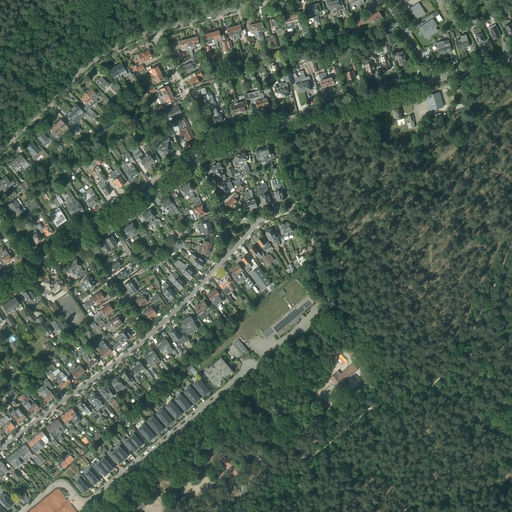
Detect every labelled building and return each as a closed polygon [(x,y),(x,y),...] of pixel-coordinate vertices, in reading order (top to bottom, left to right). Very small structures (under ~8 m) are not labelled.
[(337,13),(333,0),(331,0),(326,1),(329,9),(333,8),(334,14),(337,13)] [(333,0),(337,13),(339,12),(338,7),(342,6),(340,0),(333,0)] [(317,23),(319,22),(318,17),(322,15),(319,4),(312,5),(317,23)] [(416,19),(424,14),(422,10),(418,4),(410,9),(416,19)] [(317,23),(312,5),(305,7),(307,15),(308,18),(312,16),(314,21),(313,22),(314,26),(315,26),(316,29),(318,28),(317,23)] [(293,20),(295,26),(302,25),(298,12),(292,14),(293,20)] [(381,15),(380,14),(379,12),(369,18),(370,20),(373,19),(375,22),(382,17),(382,16),(381,15)] [(292,27),(295,26),(293,20),(292,14),(285,16),(285,19),(283,20),(285,29),(292,27)] [(367,20),(365,16),(356,21),(358,25),(367,20)] [(277,18),(270,20),(273,32),(277,31),(276,30),(280,29),(277,18)] [(430,21),(419,28),(425,38),(437,31),(431,22),(432,22),(431,20),(430,21)] [(506,20),(502,22),(503,24),(504,28),(505,27),(509,35),(511,33),(511,24),(509,20),(507,21),(506,20)] [(264,28),(262,22),(256,24),(259,37),(263,36),(262,32),(266,31),(265,28),(264,28)] [(259,37),(256,24),(249,26),(251,32),(254,31),(256,38),(259,37)] [(493,39),(500,36),(495,24),(488,27),(493,39)] [(237,39),(240,38),(239,33),(242,32),(240,25),(234,27),(237,39)] [(237,39),(234,27),(227,29),(229,35),(233,34),(233,37),(234,37),(235,40),(237,39)] [(479,44),(485,41),(479,27),(473,29),(479,44)] [(219,31),(212,32),(214,40),(215,42),(216,48),(219,48),(218,42),(222,41),(219,31)] [(212,32),(206,34),(208,44),(215,42),(214,40),(212,32)] [(466,37),(466,35),(460,36),(461,38),(463,48),(469,46),(467,37),(466,37)] [(193,56),(191,49),(195,48),(194,45),(199,43),(198,36),(186,40),(189,50),(189,51),(191,58),(193,56)] [(458,50),(463,48),(461,38),(455,40),(458,50)] [(189,50),(186,40),(179,41),(181,50),(184,49),(185,51),(189,50)] [(448,40),(442,41),(443,43),(446,53),(452,51),(448,40)] [(443,43),(442,41),(437,43),(440,55),(446,53),(443,43)] [(151,56),(148,50),(141,54),(141,53),(135,56),(139,63),(141,62),(142,63),(148,59),(148,58),(151,56)] [(400,51),(394,53),(395,58),(396,58),(397,61),(399,61),(400,65),(401,65),(402,66),(403,65),(404,64),(407,63),(405,58),(406,58),(404,51),(400,52),(400,51)] [(382,66),(383,70),(385,70),(386,70),(386,71),(389,70),(389,69),(391,68),(389,61),(390,60),(388,54),(384,56),(382,57),(383,63),(384,66),(382,66)] [(314,58),(309,59),(312,71),(317,70),(315,63),(314,58)] [(375,70),(372,60),(361,63),(363,67),(366,66),(369,75),(374,73),(374,70),(375,70)] [(186,73),(195,68),(198,67),(194,61),(183,66),(186,73)] [(121,63),(115,66),(120,76),(121,76),(120,75),(126,72),(121,63)] [(348,80),(355,78),(353,71),(357,69),(356,64),(353,65),(353,67),(345,69),(348,80)] [(137,68),(136,65),(132,67),(135,73),(144,68),(142,65),(137,68)] [(120,76),(115,66),(109,70),(113,77),(113,76),(116,75),(120,80),(122,79),(121,76),(120,76)] [(151,77),(160,73),(157,66),(150,70),(152,73),(150,75),(151,77)] [(325,72),(317,75),(319,82),(321,81),(323,87),(328,85),(326,77),(326,76),(325,72)] [(154,84),(158,83),(158,82),(163,79),(160,73),(151,77),(154,84)] [(203,77),(203,76),(202,74),(197,76),(190,80),(193,86),(200,83),(198,79),(203,77)] [(327,76),(326,76),(326,77),(328,85),(335,84),(332,75),(327,76)] [(104,91),(110,85),(107,83),(100,76),(95,81),(104,91)] [(305,91),(302,83),(302,81),(301,77),(296,79),(296,81),(295,81),(296,83),(299,93),(305,91)] [(311,89),(309,81),(308,79),(305,80),(305,81),(302,81),(302,83),(305,91),(311,89)] [(281,87),(283,97),(287,96),(287,93),(289,92),(286,83),(283,84),(283,86),(281,87)] [(163,96),(170,92),(167,86),(160,89),(163,96)] [(202,96),(208,94),(206,86),(199,88),(202,96)] [(277,88),(276,86),(274,87),(275,91),(276,95),(278,95),(279,98),(283,97),(281,87),(277,88)] [(91,89),(86,94),(95,103),(96,104),(98,102),(96,100),(99,97),(91,89)] [(162,104),(165,103),(173,98),(170,92),(163,96),(157,99),(160,104),(162,103),(162,104)] [(244,102),(238,103),(240,112),(246,111),(245,108),(248,108),(247,100),(250,100),(248,94),(248,93),(244,94),(246,100),(244,101),(244,102)] [(253,95),(252,93),(249,94),(248,93),(248,94),(250,100),(251,103),(255,102),(255,101),(256,101),(258,108),(263,107),(260,93),(257,94),(255,94),(256,95),(253,95)] [(264,99),(263,93),(260,93),(263,107),(269,105),(267,98),(264,99)] [(86,94),(81,99),(82,100),(81,102),(88,109),(90,107),(91,107),(95,103),(86,94)] [(108,104),(109,102),(107,99),(103,95),(101,97),(108,104)] [(217,111),(216,107),(213,98),(212,95),(209,96),(210,99),(212,106),(213,109),(214,111),(217,122),(223,120),(222,117),(224,116),(222,111),(221,110),(217,111)] [(430,110),(443,107),(440,97),(430,100),(431,104),(428,105),(430,110)] [(238,103),(237,99),(233,100),(234,102),(235,104),(231,105),(233,114),(240,112),(238,103)] [(76,104),(71,109),(81,119),(86,114),(81,110),(76,104)] [(181,113),(178,106),(168,111),(167,108),(162,111),(166,117),(170,115),(172,118),(181,113)] [(212,124),(217,122),(214,111),(213,109),(212,106),(209,107),(212,115),(210,116),(212,124)] [(95,118),(97,116),(90,108),(88,110),(95,118)] [(397,120),(402,119),(399,108),(394,110),(397,120)] [(71,109),(66,114),(76,124),(81,119),(71,109)] [(93,120),(95,118),(88,110),(85,113),(93,120)] [(113,117),(102,124),(106,130),(117,123),(113,117)] [(190,129),(185,121),(186,121),(184,118),(173,123),(175,126),(177,125),(180,131),(182,137),(182,138),(183,141),(184,141),(187,140),(193,137),(189,129),(190,129)] [(60,120),(55,124),(64,133),(69,128),(60,120)] [(50,129),(56,135),(59,138),(63,133),(64,133),(55,124),(50,129)] [(80,133),(82,132),(74,124),(72,126),(79,133),(80,133)] [(146,139),(150,138),(148,135),(149,135),(143,124),(140,126),(146,139)] [(76,136),(79,133),(72,126),(70,128),(74,132),(73,133),(76,136)] [(44,147),(51,140),(45,134),(44,135),(42,133),(37,138),(42,143),(41,144),(44,147)] [(161,144),(167,153),(172,150),(169,145),(173,143),(169,138),(164,141),(165,144),(162,146),(161,144)] [(59,151),(62,148),(56,142),(54,145),(59,151)] [(33,156),(39,151),(32,143),(27,148),(30,150),(28,151),(33,156)] [(116,148),(113,144),(106,149),(109,153),(114,150),(116,148)] [(167,153),(161,144),(158,146),(157,145),(155,146),(161,156),(167,153)] [(147,145),(143,148),(145,151),(146,153),(145,154),(146,156),(144,157),(150,165),(152,164),(152,163),(154,161),(149,154),(152,152),(147,145)] [(263,149),(256,150),(258,158),(258,160),(260,161),(264,159),(267,169),(270,168),(265,148),(264,147),(262,147),(263,149)] [(266,147),(264,147),(265,148),(270,168),(273,167),(271,159),(273,158),(274,157),(273,155),(272,154),(270,147),(266,148),(266,147)] [(147,167),(150,165),(144,157),(141,152),(134,157),(136,160),(138,159),(140,161),(144,168),(146,167),(147,167)] [(247,156),(246,152),(241,154),(245,169),(244,169),(245,173),(245,174),(250,173),(248,165),(247,165),(246,161),(251,160),(249,155),(247,156)] [(237,154),(236,155),(236,158),(234,159),(234,160),(235,165),(236,165),(240,164),(243,175),(245,174),(245,173),(244,169),(245,169),(241,154),(239,155),(238,154),(237,154)] [(20,155),(15,159),(21,166),(22,167),(25,170),(29,166),(31,169),(30,169),(33,172),(36,169),(34,167),(34,166),(31,163),(30,165),(27,162),(25,160),(20,155)] [(99,166),(103,163),(98,156),(94,159),(99,166)] [(21,166),(15,159),(10,164),(15,170),(14,171),(16,173),(20,169),(22,167),(21,166)] [(223,178),(226,177),(224,174),(222,169),(224,168),(224,167),(223,166),(222,165),(220,161),(217,163),(216,164),(223,178)] [(133,166),(130,162),(126,164),(126,163),(125,163),(134,176),(139,173),(134,167),(133,167),(132,166),(133,166)] [(130,179),(134,176),(125,163),(123,165),(128,171),(126,172),(130,179)] [(223,178),(216,164),(214,165),(211,166),(213,170),(212,171),(213,172),(214,173),(216,172),(218,176),(216,177),(218,181),(223,178)] [(106,179),(101,172),(102,171),(98,166),(93,169),(96,175),(97,175),(102,182),(101,183),(100,182),(97,184),(101,190),(102,190),(106,196),(111,193),(103,182),(106,179)] [(114,174),(121,185),(125,183),(124,182),(126,180),(118,168),(112,171),(114,174)] [(121,185),(114,174),(112,171),(108,174),(115,183),(114,184),(115,186),(116,185),(118,188),(121,185)] [(279,195),(281,200),(282,200),(283,200),(284,200),(285,199),(283,189),(281,190),(277,175),(275,176),(276,179),(276,180),(276,182),(277,184),(277,187),(278,189),(279,195)] [(9,182),(8,179),(6,177),(0,180),(6,189),(14,183),(12,180),(9,182)] [(278,201),(280,201),(281,200),(279,195),(278,189),(277,187),(277,184),(276,182),(276,180),(276,179),(271,180),(273,188),(275,188),(276,191),(274,192),(277,201),(278,201)] [(219,185),(218,185),(219,188),(220,188),(221,189),(220,189),(220,190),(232,184),(230,181),(226,183),(225,181),(219,185)] [(30,189),(25,182),(20,185),(23,190),(26,188),(27,190),(28,189),(28,190),(30,189)] [(186,185),(184,186),(193,199),(195,202),(200,199),(198,196),(195,198),(194,196),(194,195),(191,191),(195,189),(190,182),(189,183),(188,183),(186,184),(186,185)] [(232,184),(220,190),(220,191),(220,190),(221,191),(221,190),(222,192),(221,192),(222,195),(223,194),(230,191),(229,189),(233,188),(236,190),(238,187),(235,183),(234,183),(232,184)] [(267,204),(268,204),(270,204),(271,203),(266,183),(261,184),(262,186),(267,204)] [(181,191),(177,194),(180,199),(182,199),(184,198),(184,196),(186,195),(189,198),(191,201),(193,199),(184,186),(182,187),(181,187),(180,188),(180,189),(179,189),(181,191)] [(264,205),(266,205),(266,204),(267,204),(262,186),(257,187),(259,193),(258,193),(259,197),(260,196),(262,205),(264,205)] [(95,195),(90,188),(86,191),(87,194),(88,194),(95,204),(98,202),(97,199),(98,199),(95,195)] [(251,189),(248,190),(248,192),(249,196),(252,208),(254,207),(254,208),(257,207),(257,206),(255,199),(254,200),(252,195),(251,189)] [(17,194),(15,191),(10,194),(9,193),(7,195),(10,199),(17,194)] [(69,191),(66,192),(69,197),(70,199),(71,198),(80,212),(81,213),(83,212),(83,211),(83,210),(77,201),(76,202),(69,191)] [(236,206),(234,205),(238,201),(235,199),(236,198),(237,199),(238,197),(238,196),(239,195),(236,193),(227,203),(229,205),(229,206),(231,207),(232,207),(234,208),(236,206)] [(91,207),(95,204),(88,194),(87,194),(83,197),(86,201),(85,201),(88,205),(89,204),(91,207)] [(70,199),(69,197),(66,199),(68,202),(67,203),(69,206),(66,208),(73,217),(74,217),(75,217),(77,216),(76,215),(80,212),(71,198),(70,199)] [(164,199),(164,200),(172,212),(174,215),(177,218),(181,214),(180,212),(177,213),(171,204),(173,203),(168,197),(166,198),(165,199),(164,199)] [(11,211),(21,204),(17,198),(8,204),(11,208),(10,209),(11,211)] [(56,208),(60,205),(56,198),(52,201),(56,208)] [(162,201),(160,203),(164,209),(166,208),(169,214),(172,212),(164,200),(163,200),(162,201)] [(30,212),(38,206),(36,203),(28,208),(30,212)] [(23,212),(26,211),(25,210),(21,204),(11,211),(13,213),(14,213),(16,216),(23,212),(23,211),(23,212)] [(194,209),(192,210),(193,214),(194,214),(204,209),(203,206),(202,204),(193,207),(194,209)] [(58,208),(48,215),(57,227),(67,220),(58,208)] [(156,221),(153,217),(155,216),(150,209),(146,212),(156,227),(161,223),(159,219),(156,221)] [(193,214),(191,215),(193,219),(197,217),(198,219),(204,217),(203,215),(206,214),(206,213),(205,211),(204,209),(194,214),(193,214)] [(146,212),(141,215),(146,222),(145,222),(148,227),(151,225),(154,228),(156,227),(146,212)] [(44,213),(40,215),(45,222),(48,220),(44,213)] [(32,220),(28,222),(32,228),(30,229),(34,235),(31,237),(33,240),(34,239),(36,243),(37,242),(38,242),(40,241),(40,240),(41,239),(35,231),(35,230),(38,228),(36,225),(32,220)] [(197,224),(196,226),(197,230),(210,227),(210,224),(210,221),(209,221),(208,221),(197,224)] [(289,222),(288,221),(286,222),(286,223),(285,223),(289,236),(293,235),(292,233),(295,232),(294,230),(296,230),(295,227),(293,227),(292,221),(289,222)] [(48,225),(47,223),(44,225),(45,227),(42,229),(47,236),(53,232),(48,225)] [(130,224),(127,226),(130,230),(133,234),(134,235),(139,232),(137,229),(138,229),(135,225),(134,226),(132,223),(131,223),(129,224),(130,224)] [(283,224),(282,223),(280,224),(280,225),(279,225),(280,228),(283,237),(289,236),(285,223),(283,224)] [(123,229),(122,229),(125,232),(123,233),(126,237),(129,234),(130,235),(133,234),(130,230),(127,226),(125,227),(123,228),(123,229)] [(270,230),(269,230),(277,243),(279,242),(280,242),(278,238),(278,237),(273,228),(272,228),(271,228),(270,229),(270,230)] [(266,232),(265,232),(270,241),(271,240),(275,246),(277,245),(277,243),(269,230),(268,231),(268,230),(266,231),(266,232)] [(114,240),(111,236),(108,238),(108,237),(105,239),(111,248),(117,244),(116,244),(118,243),(115,239),(114,240)] [(258,240),(257,240),(261,247),(264,251),(265,250),(266,251),(270,249),(269,248),(269,247),(269,246),(270,245),(267,241),(266,242),(262,237),(260,238),(259,238),(258,239),(258,240)] [(104,252),(111,248),(105,239),(101,241),(102,242),(99,244),(102,248),(100,249),(103,253),(104,252)] [(126,251),(129,249),(123,240),(120,242),(126,251)] [(210,248),(199,246),(198,252),(201,253),(201,252),(209,254),(210,254),(210,251),(209,251),(210,248)] [(250,249),(249,249),(256,257),(258,256),(259,257),(262,256),(254,246),(252,247),(251,247),(250,248),(250,249)] [(1,258),(0,259),(0,261),(2,265),(5,263),(5,264),(5,263),(6,264),(8,263),(8,261),(12,259),(8,254),(1,258)] [(191,254),(190,256),(202,266),(203,266),(205,264),(204,263),(205,263),(197,257),(196,258),(191,254)] [(273,261),(268,254),(265,256),(270,263),(273,261)] [(162,255),(158,258),(162,263),(166,260),(162,255)] [(244,257),(242,258),(247,265),(244,267),(249,273),(251,271),(249,269),(250,269),(249,268),(252,267),(249,263),(251,261),(246,255),(245,255),(243,256),(244,257)] [(299,258),(297,255),(296,256),(298,261),(299,263),(298,264),(301,267),(309,260),(306,257),(305,258),(302,255),(299,258)] [(202,266),(190,256),(188,258),(190,260),(189,261),(192,263),(199,270),(200,269),(202,267),(202,266)] [(268,265),(270,264),(270,263),(265,256),(262,258),(268,265)] [(113,270),(114,269),(114,270),(121,265),(119,263),(123,260),(121,258),(111,265),(112,267),(111,268),(113,270)] [(73,261),(71,262),(77,270),(82,277),(87,273),(85,270),(83,272),(80,266),(82,265),(79,261),(78,262),(76,259),(75,259),(73,260),(73,261)] [(179,260),(177,262),(192,277),(193,276),(193,277),(195,275),(195,274),(188,267),(185,264),(184,265),(179,260)] [(77,270),(71,262),(69,263),(68,263),(67,264),(67,265),(66,265),(69,269),(67,269),(70,273),(73,271),(79,279),(82,277),(77,270)] [(177,262),(176,262),(174,264),(176,267),(179,270),(189,280),(190,279),(191,280),(192,278),(192,277),(177,262)] [(239,264),(238,264),(235,266),(236,266),(234,267),(242,278),(245,276),(241,271),(243,270),(239,264)] [(117,275),(119,277),(118,277),(120,280),(120,279),(121,279),(127,275),(126,273),(130,270),(128,267),(117,275)] [(242,278),(234,267),(233,268),(230,269),(231,270),(230,270),(233,274),(231,275),(238,284),(244,280),(242,278)] [(264,274),(262,271),(259,267),(251,273),(263,289),(271,283),(264,274)] [(171,276),(169,272),(166,274),(169,278),(174,282),(173,283),(180,290),(180,289),(181,290),(182,288),(182,287),(183,287),(171,276)] [(173,274),(171,276),(183,287),(183,286),(184,287),(185,285),(185,284),(186,284),(179,277),(177,276),(178,275),(175,272),(173,274)] [(41,290),(45,296),(50,293),(51,294),(54,291),(55,292),(64,285),(60,279),(59,279),(56,275),(51,279),(50,277),(49,278),(49,277),(48,277),(47,278),(47,279),(43,282),(44,282),(41,284),(44,288),(41,290)] [(84,282),(80,284),(82,287),(92,280),(91,278),(91,277),(90,276),(89,276),(89,275),(83,280),(84,282)] [(224,278),(223,279),(231,290),(232,291),(236,288),(238,291),(240,289),(234,280),(231,282),(227,276),(226,276),(224,277),(224,278)] [(251,288),(255,285),(248,277),(246,278),(244,280),(251,288)] [(262,334),(271,327),(277,334),(284,327),(285,328),(305,311),(304,311),(314,302),(308,295),(309,294),(296,278),(196,363),(201,369),(213,358),(214,357),(238,337),(243,342),(258,329),(262,334)] [(231,290),(223,279),(221,280),(219,281),(219,282),(223,288),(222,289),(226,295),(232,291),(231,290)] [(82,287),(81,288),(82,289),(83,288),(84,290),(88,287),(89,289),(95,284),(95,283),(94,282),(93,282),(92,280),(82,287)] [(124,285),(125,288),(126,287),(127,289),(138,282),(136,280),(132,282),(131,280),(124,284),(124,285)] [(155,291),(159,288),(157,280),(151,284),(155,291)] [(138,282),(127,289),(129,291),(128,292),(130,294),(131,294),(141,287),(138,282)] [(164,284),(163,284),(161,286),(164,288),(173,297),(173,296),(174,297),(176,295),(175,294),(176,294),(169,287),(165,283),(164,284)] [(164,288),(162,290),(163,293),(164,294),(163,294),(165,296),(166,296),(170,300),(170,299),(171,300),(173,298),(172,297),(173,297),(164,288)] [(213,291),(212,292),(220,303),(224,300),(222,297),(223,296),(220,291),(218,292),(216,289),(215,289),(213,290),(213,291)] [(27,301),(28,301),(31,305),(41,298),(39,296),(37,297),(33,292),(32,292),(31,291),(30,292),(28,290),(26,291),(25,291),(24,292),(23,293),(26,297),(25,298),(27,301)] [(92,298),(82,305),(84,307),(102,295),(102,294),(101,291),(100,292),(100,291),(92,297),(92,298)] [(82,300),(88,295),(86,292),(78,297),(80,300),(82,299),(82,300)] [(135,300),(135,301),(137,304),(137,303),(149,295),(147,292),(143,295),(135,300)] [(220,303),(212,292),(210,293),(208,294),(208,295),(212,301),(214,300),(217,304),(220,303)] [(102,295),(84,307),(88,313),(92,310),(90,307),(96,303),(96,304),(104,298),(104,297),(105,297),(103,295),(102,295)] [(137,303),(137,304),(139,307),(139,306),(140,307),(147,301),(151,298),(149,295),(137,303)] [(19,304),(15,297),(8,301),(15,311),(22,307),(20,304),(19,304)] [(15,311),(8,301),(2,305),(7,313),(9,311),(11,314),(15,311)] [(201,303),(199,305),(206,314),(211,310),(209,307),(211,306),(208,303),(207,304),(204,301),(203,301),(201,302),(201,303)] [(52,305),(50,302),(49,302),(48,302),(47,302),(47,303),(47,304),(47,305),(49,307),(48,307),(52,313),(56,310),(52,304),(52,305)] [(101,310),(90,318),(92,320),(94,319),(98,316),(111,307),(110,306),(111,306),(110,304),(109,304),(108,304),(100,309),(101,310)] [(144,313),(143,313),(145,316),(146,315),(156,308),(157,307),(155,304),(152,307),(151,306),(144,312),(144,313)] [(208,316),(206,314),(199,305),(198,306),(197,306),(195,307),(195,308),(194,308),(199,314),(198,315),(202,320),(208,316)] [(98,316),(94,319),(96,321),(105,315),(105,316),(113,310),(113,309),(112,307),(111,307),(98,316)] [(146,315),(145,316),(147,319),(148,319),(149,319),(149,320),(153,317),(153,316),(156,314),(156,313),(158,311),(156,308),(146,315)] [(237,312),(231,316),(235,320),(240,316),(237,312)] [(32,323),(35,320),(31,313),(27,316),(32,323)] [(187,318),(185,319),(193,328),(194,330),(198,327),(194,322),(196,320),(194,317),(192,318),(190,316),(189,315),(187,317),(187,318)] [(11,328),(15,325),(9,316),(5,319),(11,328)] [(47,336),(52,332),(41,316),(35,319),(35,320),(47,336)] [(107,325),(106,326),(108,328),(120,320),(120,319),(118,317),(117,317),(116,316),(112,320),(106,324),(107,325)] [(66,330),(58,318),(56,319),(50,323),(59,335),(66,330)] [(120,320),(108,328),(110,331),(114,328),(114,329),(122,323),(123,322),(120,319),(120,320)] [(183,319),(181,321),(181,322),(183,325),(181,327),(183,329),(184,329),(184,330),(186,333),(187,334),(190,332),(192,333),(195,331),(194,330),(193,328),(185,319),(184,320),(183,319)] [(7,336),(10,333),(5,326),(2,328),(7,336)] [(83,336),(90,331),(86,326),(80,331),(83,336)] [(173,330),(172,331),(181,344),(184,342),(188,348),(192,346),(187,339),(187,340),(183,334),(181,336),(176,328),(175,329),(174,328),(173,329),(173,330)] [(119,335),(115,338),(117,341),(128,333),(126,329),(125,330),(125,329),(121,331),(122,332),(118,334),(119,335)] [(169,333),(174,341),(175,340),(179,345),(181,344),(172,331),(171,331),(169,332),(169,333)] [(111,345),(114,349),(117,347),(116,347),(119,345),(118,344),(123,341),(124,342),(129,338),(128,338),(131,336),(130,336),(131,336),(129,333),(128,333),(117,341),(114,343),(111,345)] [(162,339),(160,341),(160,342),(167,351),(168,352),(169,353),(173,351),(175,354),(178,352),(175,348),(172,349),(165,339),(163,340),(162,339)] [(97,340),(94,342),(98,348),(96,349),(103,358),(104,357),(104,358),(106,356),(108,355),(100,344),(99,343),(97,340)] [(233,345),(242,355),(247,350),(238,340),(233,345)] [(102,341),(99,343),(100,344),(108,355),(109,353),(109,354),(112,352),(111,352),(112,351),(107,345),(105,347),(103,344),(102,341)] [(160,342),(160,341),(158,343),(158,344),(156,345),(163,356),(166,354),(165,352),(167,351),(160,342)] [(82,348),(79,350),(82,355),(81,356),(84,359),(84,360),(90,368),(91,367),(91,368),(93,366),(94,365),(86,354),(82,348)] [(75,360),(78,357),(72,350),(69,352),(75,360)] [(150,351),(147,352),(152,360),(155,363),(160,360),(152,350),(151,351),(150,351)] [(145,355),(143,356),(151,368),(155,365),(152,360),(147,352),(145,354),(145,355)] [(88,353),(86,354),(94,365),(96,363),(96,364),(98,362),(98,361),(94,355),(92,357),(88,353)] [(214,368),(212,366),(205,372),(215,384),(222,378),(221,377),(223,375),(225,376),(231,371),(221,358),(214,364),(216,366),(214,368)] [(72,359),(69,361),(73,365),(76,369),(80,374),(82,373),(83,373),(85,372),(84,371),(85,371),(80,365),(78,367),(72,359)] [(168,373),(171,371),(163,359),(160,361),(168,373)] [(135,364),(140,371),(142,374),(146,371),(145,370),(139,360),(137,362),(137,361),(135,362),(135,363),(135,364)] [(336,373),(330,378),(342,391),(348,385),(345,382),(358,369),(352,363),(341,374),(338,370),(336,373)] [(132,366),(130,367),(135,375),(136,374),(137,376),(134,378),(138,383),(141,380),(138,377),(140,376),(138,373),(140,371),(135,364),(134,364),(133,364),(132,365),(132,366)] [(73,370),(71,372),(76,378),(76,377),(77,378),(79,376),(78,376),(80,374),(76,369),(73,365),(71,367),(73,370)] [(58,368),(56,370),(58,372),(57,372),(66,385),(68,384),(70,382),(70,381),(65,375),(64,375),(61,371),(60,372),(58,368)] [(151,379),(154,377),(153,375),(150,371),(148,368),(145,370),(146,371),(151,379)] [(56,370),(52,372),(59,381),(57,382),(62,388),(63,387),(63,388),(65,386),(66,385),(57,372),(58,372),(56,370)] [(132,379),(125,370),(121,373),(126,379),(126,380),(130,386),(135,383),(132,379)] [(117,376),(113,379),(121,388),(122,391),(127,387),(123,382),(121,383),(117,376)] [(204,386),(207,384),(202,378),(199,380),(199,379),(194,384),(204,395),(205,395),(209,392),(208,392),(209,391),(204,386)] [(121,388),(113,379),(110,381),(114,387),(117,391),(121,388)] [(45,384),(41,387),(43,390),(43,389),(50,399),(52,398),(53,398),(54,397),(50,391),(53,388),(47,381),(44,384),(45,384)] [(38,384),(35,386),(43,395),(42,396),(47,402),(48,402),(49,401),(49,400),(50,399),(43,389),(43,390),(41,387),(38,384)] [(107,387),(105,385),(102,387),(110,398),(113,396),(108,389),(108,388),(107,387)] [(190,387),(185,391),(195,403),(195,402),(196,403),(200,399),(199,399),(200,399),(195,393),(198,391),(193,385),(190,387)] [(112,400),(110,398),(102,387),(98,389),(107,401),(108,400),(112,405),(114,403),(112,400)] [(103,405),(93,392),(90,395),(97,404),(101,407),(102,406),(103,406),(102,407),(104,410),(105,409),(109,414),(112,412),(105,403),(103,405)] [(182,396),(181,394),(175,399),(186,411),(189,408),(188,408),(191,406),(188,403),(191,401),(184,394),(182,396)] [(97,404),(90,395),(87,398),(91,404),(93,403),(95,406),(94,407),(97,411),(101,407),(97,404)] [(28,396),(26,398),(36,411),(37,410),(38,410),(39,409),(39,408),(34,402),(34,403),(28,396)] [(26,398),(22,400),(25,404),(23,405),(26,409),(27,408),(32,414),(32,413),(33,413),(34,413),(34,412),(36,411),(26,398)] [(171,402),(171,401),(166,406),(177,418),(177,417),(178,418),(181,415),(181,414),(182,414),(177,408),(179,406),(174,400),(171,402)] [(78,404),(77,405),(82,411),(84,410),(87,413),(90,411),(83,403),(83,404),(81,402),(80,402),(79,402),(78,403),(78,404)] [(145,408),(144,408),(145,407),(143,404),(142,405),(141,404),(136,409),(140,413),(145,408)] [(162,409),(157,413),(167,426),(168,425),(172,422),(173,421),(168,415),(170,413),(164,406),(161,408),(162,409)] [(77,423),(80,421),(81,420),(71,407),(67,410),(77,423)] [(18,408),(14,410),(14,411),(22,421),(24,420),(26,419),(26,418),(26,417),(25,415),(24,416),(18,408)] [(13,409),(10,411),(15,417),(14,418),(19,424),(20,424),(21,423),(21,422),(22,421),(14,411),(14,410),(13,409)] [(77,423),(67,410),(64,413),(69,420),(71,419),(75,425),(77,423)] [(99,416),(96,412),(91,416),(95,420),(97,422),(102,418),(100,415),(99,416)] [(70,425),(67,421),(69,420),(64,413),(60,416),(65,423),(68,427),(70,425)] [(160,420),(155,414),(152,416),(153,417),(148,421),(158,433),(159,432),(159,433),(163,430),(163,429),(164,429),(158,422),(160,420)] [(5,416),(2,418),(8,426),(11,430),(12,429),(13,429),(14,429),(14,428),(14,427),(14,426),(13,425),(10,421),(9,422),(5,416)] [(9,431),(11,430),(8,426),(2,418),(0,419),(0,422),(3,426),(2,427),(5,430),(5,431),(4,432),(5,433),(6,433),(7,433),(8,433),(9,432),(9,431)] [(62,433),(65,430),(62,426),(62,425),(57,418),(53,421),(62,433)] [(61,440),(63,439),(60,434),(62,433),(53,421),(49,424),(55,433),(61,440)] [(149,441),(150,440),(154,437),(154,436),(149,429),(151,427),(145,421),(143,423),(144,424),(139,428),(149,441)] [(61,440),(55,433),(49,424),(45,427),(53,438),(56,437),(59,441),(61,440)] [(104,436),(108,433),(107,432),(111,429),(110,427),(101,434),(104,436)] [(132,433),(129,436),(139,447),(143,444),(142,444),(143,444),(140,440),(142,439),(134,429),(131,431),(132,433)] [(45,443),(47,441),(50,442),(51,441),(49,438),(48,439),(41,430),(38,433),(45,443)] [(43,447),(46,444),(45,443),(38,433),(34,436),(43,447)] [(97,442),(103,436),(99,433),(93,438),(97,442)] [(39,450),(43,447),(34,436),(31,439),(39,450)] [(124,437),(121,439),(130,450),(132,448),(134,451),(135,451),(138,448),(139,447),(129,436),(126,438),(124,437)] [(39,450),(31,439),(27,442),(32,448),(36,452),(39,450)] [(114,449),(124,460),(128,456),(125,453),(127,451),(120,442),(113,448),(114,449)] [(29,458),(32,455),(29,451),(24,444),(20,447),(25,453),(29,458)] [(26,462),(30,459),(29,458),(25,453),(20,447),(17,450),(26,462),(26,461),(26,462)] [(202,457),(207,453),(206,451),(202,447),(197,451),(202,456),(202,457)] [(120,463),(124,460),(114,449),(111,452),(110,451),(108,453),(115,461),(117,460),(120,463)] [(22,464),(26,462),(17,450),(13,453),(22,464)] [(235,476),(241,471),(224,450),(218,455),(235,476)] [(267,464),(270,459),(259,452),(256,457),(267,464)] [(19,467),(22,464),(13,453),(10,455),(12,459),(15,461),(19,467)] [(103,457),(99,461),(109,472),(113,468),(110,465),(113,463),(104,453),(102,455),(103,457)] [(19,467),(15,461),(12,459),(10,455),(6,458),(11,464),(15,468),(16,467),(18,469),(19,468),(19,467)] [(64,461),(68,465),(74,459),(70,455),(64,461)] [(38,466),(42,462),(37,457),(33,460),(38,466)] [(0,468),(5,474),(8,471),(9,470),(5,466),(0,461),(0,468)] [(109,472),(99,461),(96,464),(94,462),(92,463),(101,474),(102,472),(105,475),(109,472)] [(89,470),(85,473),(94,484),(99,480),(96,477),(98,476),(89,465),(87,467),(89,470)] [(17,479),(20,476),(15,470),(11,474),(17,479)] [(86,485),(88,484),(79,473),(76,476),(78,478),(74,481),(84,492),(88,489),(86,485)] [(6,505),(8,507),(9,508),(13,505),(11,504),(13,502),(11,501),(14,498),(8,492),(6,495),(5,494),(1,498),(0,496),(0,502),(4,507),(6,505)] [(18,499),(24,505),(29,499),(25,495),(24,497),(22,495),(18,499)] [(130,511),(140,511),(146,506),(141,500),(129,510),(130,511)]
